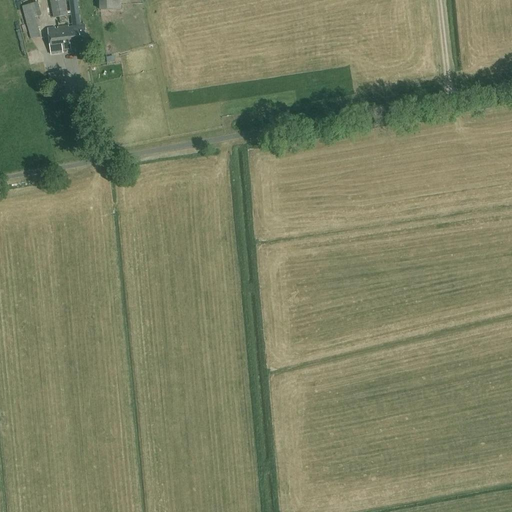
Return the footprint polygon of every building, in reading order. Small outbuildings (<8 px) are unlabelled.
[(67,16),(64,0),(48,0),(52,19),(67,16)] [(121,10),(120,0),(98,0),(99,11),(121,10)] [(40,26),(34,3),(21,6),(31,39),(40,36),(38,27),(40,26)] [(68,27),(48,30),(51,52),(74,49),(75,52),(87,51),(84,25),(68,27)] [(62,87),(60,73),(49,74),(51,89),(62,87)]
